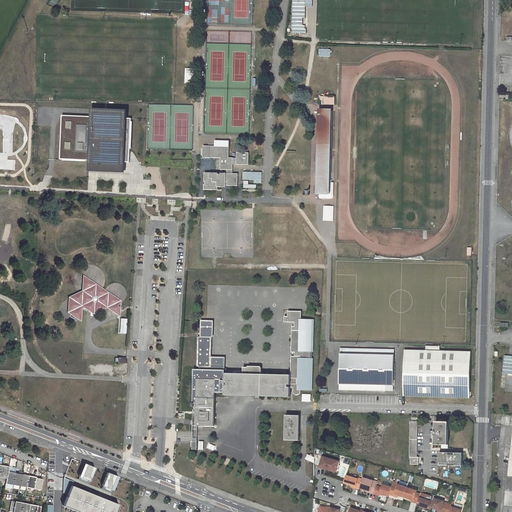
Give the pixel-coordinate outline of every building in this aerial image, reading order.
[(305,0),(292,0),(292,33),(306,33),(306,29),(305,29),(305,25),(303,25),(303,18),(305,18),(305,7),(305,0)] [(185,68),(185,83),(193,83),(194,68),(185,68)] [(320,96),(320,100),(324,100),(324,104),(334,104),(334,96),(320,96)] [(62,117),(59,160),(89,162),(91,162),(91,173),(127,175),(128,163),(131,163),(131,152),(131,149),(133,119),(128,119),(129,112),(95,110),(95,118),(62,117)] [(321,111),(319,194),(330,194),(330,183),(332,111),(321,111)] [(204,185),(204,190),(218,190),(218,187),(221,187),(221,185),(238,185),(238,174),(232,174),(232,164),(248,164),(248,153),(237,153),(237,158),(229,158),(229,147),(223,147),(223,149),(221,149),(221,147),(203,146),(203,157),(214,158),(221,158),(221,169),(226,169),(226,174),(205,173),(204,182),(206,182),(206,185),(204,185)] [(254,183),(263,184),(263,172),(243,172),(243,180),(254,180),(254,183)] [(332,199),(333,197),(333,196),(334,183),(330,183),(330,194),(319,194),(319,199),(330,199),(332,199)] [(334,221),(334,206),(324,206),(324,221),(334,221)] [(111,308),(109,309),(116,313),(119,312),(120,304),(117,302),(117,299),(110,294),(107,295),(105,294),(106,291),(98,286),(95,287),(92,285),(93,282),(86,278),(83,279),(82,288),(85,287),(84,292),(79,295),(79,292),(69,297),(68,312),(71,312),(71,314),(79,319),(80,318),(81,310),(83,307),(91,312),(94,310),(97,312),(104,309),(102,307),(107,305),(111,308)] [(260,396),(290,397),(290,389),(290,388),(293,388),(293,389),(293,392),(293,393),(294,394),(295,395),(297,396),(298,395),(299,395),(300,394),(300,393),(301,392),(301,388),(302,388),(302,389),(311,389),(313,321),(301,321),(301,311),(288,311),(288,316),(284,316),(284,322),(295,323),(295,326),(292,326),(292,334),(293,335),(292,349),(291,349),(291,352),(295,353),(295,356),(291,356),(291,360),(292,360),(292,374),(291,374),(291,375),(261,374),(243,374),(225,373),(225,382),(225,383),(244,384),(244,396),(252,396),(252,395),(256,395),(256,399),(260,399),(260,396)] [(211,332),(212,322),(201,321),(201,332),(211,332)] [(211,358),(211,337),(201,337),(197,337),(197,367),(200,367),(211,367),(211,358)] [(471,352),(440,351),(440,346),(426,346),(426,351),(405,350),(404,396),(470,398),(471,352)] [(339,390),(393,391),(393,386),(394,386),(394,350),(340,348),(339,390)] [(501,388),(511,388),(511,353),(509,353),(508,356),(505,356),(501,388)] [(223,373),(223,358),(211,358),(211,367),(200,367),(200,371),(194,371),(194,402),(196,402),(196,379),(215,379),(215,382),(225,382),(225,373),(223,373)] [(214,426),(215,392),(224,392),(225,383),(225,382),(215,382),(215,379),(196,379),(196,402),(196,426),(214,426)] [(244,384),(225,383),(224,392),(224,396),(244,396),(244,384)] [(299,431),(292,431),(293,415),(285,415),(285,440),(299,441),(299,431)] [(406,457),(405,464),(410,464),(419,465),(419,457),(417,457),(418,422),(410,422),(409,457),(406,457)] [(435,435),(435,445),(442,445),(448,445),(448,422),(435,422),(435,431),(434,431),(433,435),(435,435)] [(511,511),(511,446),(503,511),(511,511)] [(462,453),(439,452),(439,463),(448,463),(448,466),(455,466),(455,464),(462,464),(462,453)] [(315,458),(312,457),(313,455),(311,454),(310,455),(308,455),(306,459),(315,463),(315,458)] [(323,458),(320,467),(327,469),(328,468),(331,469),(337,471),(339,461),(330,459),(330,460),(323,458)] [(2,465),(0,473),(0,477),(6,478),(8,472),(9,467),(2,465)] [(8,472),(6,478),(6,483),(13,484),(15,473),(8,472)] [(15,473),(13,484),(12,488),(18,489),(19,486),(20,486),(22,474),(15,473)] [(22,474),(20,486),(27,487),(29,476),(22,474)] [(29,476),(27,487),(38,489),(40,479),(36,478),(36,477),(29,476)] [(358,479),(347,476),(345,481),(345,483),(352,485),(356,486),(355,488),(359,489),(360,488),(362,479),(358,478),(358,479)] [(362,479),(360,488),(366,490),(370,491),(370,492),(374,494),(376,486),(377,482),(363,478),(362,479)] [(382,488),(376,486),(374,494),(380,496),(380,494),(388,496),(389,495),(391,487),(383,485),(382,488)] [(391,487),(389,495),(394,496),(395,494),(398,495),(404,497),(407,488),(397,485),(397,487),(392,486),(391,487)] [(71,486),(63,506),(77,511),(115,511),(118,505),(71,486)] [(407,488),(404,497),(411,499),(414,500),(413,502),(418,504),(420,495),(416,494),(417,491),(407,488)] [(420,495),(418,504),(417,505),(424,508),(427,509),(427,510),(431,511),(432,508),(435,499),(431,498),(430,501),(428,501),(430,496),(423,494),(424,491),(422,491),(420,495)] [(444,501),(435,499),(432,508),(437,509),(441,510),(440,511),(446,511),(449,504),(443,502),(444,501)] [(11,501),(9,511),(13,511),(12,511),(20,511),(22,503),(11,501)] [(22,503),(20,511),(28,511),(30,504),(22,503)]
